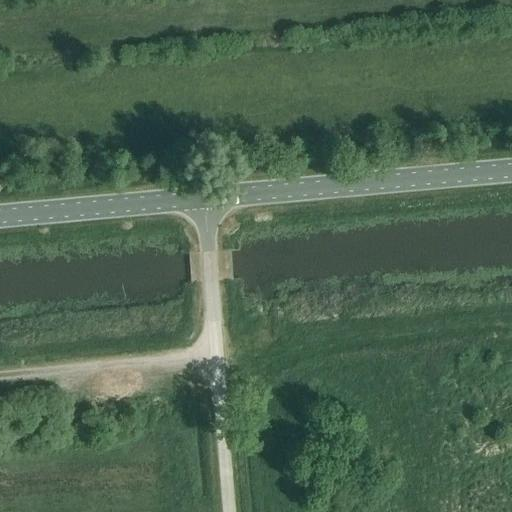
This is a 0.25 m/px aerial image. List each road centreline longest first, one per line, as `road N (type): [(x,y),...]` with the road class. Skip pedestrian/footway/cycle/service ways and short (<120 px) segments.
road 1 (unclassified): [(229,511),(203,196)]
road 2 (tertiary): [(203,196),(511,169)]
road 3 (track): [(0,374),(217,355)]
road 4 (tertiary): [(203,196),(0,215)]
